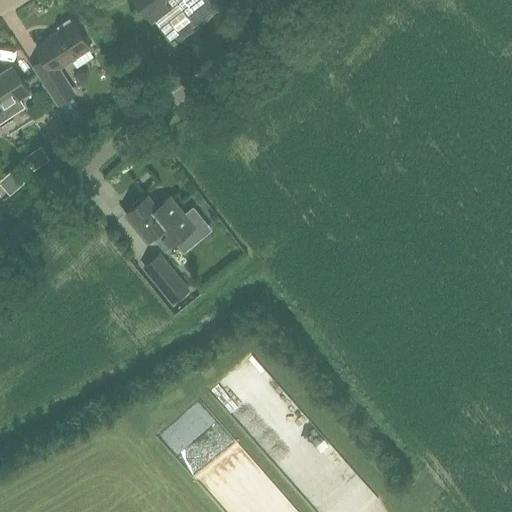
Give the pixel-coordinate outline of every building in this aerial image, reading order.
[(134,0),(152,22),(177,3),(190,20),(215,0),(134,0)] [(78,94),(60,66),(90,47),(74,21),(71,23),(69,19),(58,27),(60,30),(55,33),(56,35),(37,48),(43,57),(32,65),(59,106),(78,94)] [(0,120),(23,105),(20,100),(30,94),(24,83),(12,65),(0,72),(0,120)] [(2,183),(10,192),(22,182),(14,173),(2,183)] [(153,236),(165,251),(194,228),(169,197),(157,207),(147,196),(143,199),(139,200),(132,205),(131,209),(126,213),(148,240),(153,236)] [(189,290),(160,254),(144,267),(173,302),(189,290)]
